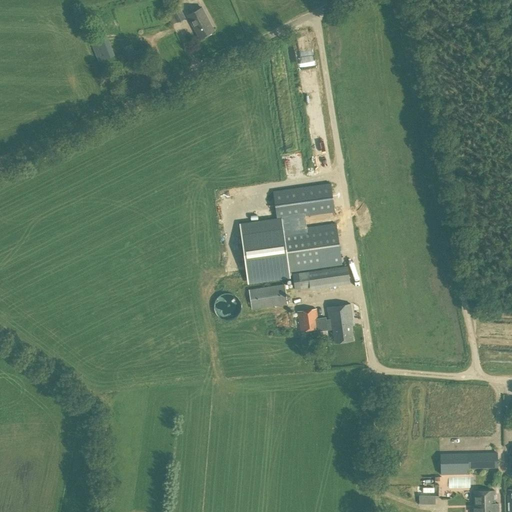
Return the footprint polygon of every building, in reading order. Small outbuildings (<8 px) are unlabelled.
[(177,23),(185,18),(179,6),(170,11),(177,23)] [(200,38),(207,34),(197,16),(190,20),(200,38)] [(112,48),(96,55),(99,62),(115,56),(112,48)] [(126,54),(129,60),(137,56),(135,51),(126,54)] [(263,134),(266,167),(275,167),(275,170),(278,170),(275,133),(263,134)] [(302,150),(301,141),(289,142),(290,151),(302,150)] [(334,212),(331,184),(279,191),(283,219),(334,212)] [(289,272),(342,265),(336,223),(283,230),(281,217),(239,223),(248,284),(290,278),(289,272)] [(310,289),(350,284),(347,266),(292,274),(295,289),(310,287),(310,289)] [(226,311),(229,311),(231,310),(233,309),(235,308),(237,306),(239,304),(240,302),(241,300),(241,297),(241,295),(241,293),(240,290),(238,288),(237,286),(235,285),(233,283),(231,283),(228,282),(226,282),(223,282),(221,283),(219,284),(217,286),(215,287),(214,289),(213,292),(212,294),(212,296),(212,299),(213,301),(214,303),(215,306),(217,307),(219,309),(221,310),(224,311),(226,311)] [(252,309),(287,304),(284,284),(249,289),(252,309)] [(317,325),(318,330),(318,331),(332,329),(334,344),(354,341),(352,326),(354,326),(351,305),(327,308),(329,324),(319,325),(317,325)] [(317,325),(319,325),(317,310),(298,312),(300,332),(318,330),(317,325)] [(441,474),(468,473),(467,468),(497,468),(496,453),(440,454),(441,474)] [(436,476),(437,484),(447,483),(446,476),(436,476)] [(473,476),(451,477),(452,490),(474,489),(473,476)] [(419,488),(420,505),(439,504),(438,487),(419,488)] [(495,491),(473,492),(474,510),(472,510),(471,511),(499,511),(499,504),(495,504),(495,491)]
